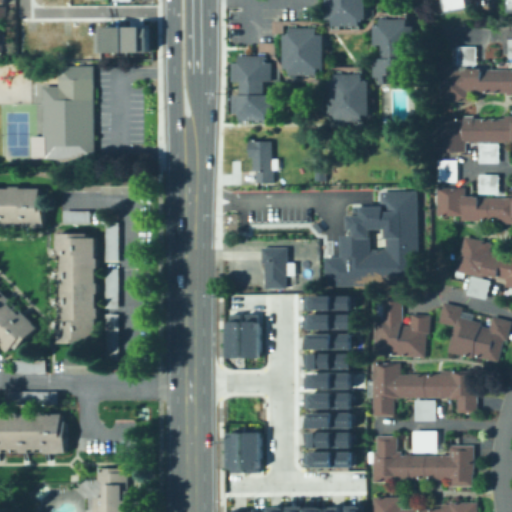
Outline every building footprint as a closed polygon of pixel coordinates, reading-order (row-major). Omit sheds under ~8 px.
[(325,0),(366,0),(367,18),(360,18),(360,24),(332,24),(332,18),(326,19),(325,0)] [(472,0),(474,8),(449,14),(445,0),(472,0)] [(380,17),(407,17),(407,24),(414,24),(414,29),(421,29),(421,43),(413,43),(408,43),(408,56),(415,56),(415,75),(408,75),(408,82),(381,83),(381,76),(374,76),(374,57),(381,57),(381,43),(374,43),(374,25),(380,24),(380,17)] [(99,25),(99,52),(124,52),(123,25),(99,25)] [(126,25),(126,52),(150,52),(150,25),(126,25)] [(282,34),(289,33),(289,27),(316,26),(317,33),(324,33),(324,67),(317,67),(318,73),(290,73),(289,68),(283,68),(282,34)] [(478,46),(478,66),(483,66),(484,70),(511,69),(511,96),(509,96),(509,93),(470,93),(470,101),(442,102),(442,65),(458,65),(459,46),(478,46)] [(239,53),(266,53),(266,60),(273,60),(273,65),(280,65),(280,79),(272,79),(267,79),(267,93),(274,92),(274,112),(267,112),(267,119),(240,119),(240,112),(233,112),(233,93),(240,93),(240,80),(233,80),(233,61),(239,61),(239,53)] [(95,66),(97,159),(34,160),(33,136),(44,136),(45,87),(61,86),(61,66),(95,66)] [(328,80),(335,80),(335,73),(363,73),(363,79),(370,79),(370,113),(364,114),(364,119),(336,120),(335,114),(329,114),(328,80)] [(476,119),(507,119),(507,116),(511,116),(511,142),(500,142),(500,163),(481,163),(481,142),(467,142),(467,152),(439,153),(439,120),(465,119),(465,116),(476,116),(476,119)] [(274,141),(275,158),(280,158),(281,170),(276,170),(276,182),(258,183),(257,171),(254,171),(254,157),(252,157),(252,142),(274,141)] [(459,160),(459,181),(440,181),(440,160),(459,160)] [(501,175),(501,194),(481,194),(481,175),(501,175)] [(66,193),(65,180),(103,179),(103,192),(66,193)] [(104,194),(104,179),(139,179),(139,194),(104,194)] [(12,187),(23,187),(23,189),(43,189),(43,197),(47,197),(47,228),(25,228),(25,223),(0,223),(0,189),(12,189),(12,187)] [(511,223),(501,223),(501,220),(465,221),(466,216),(439,216),(439,188),(468,188),(468,196),(511,196),(511,223)] [(324,286),(418,283),(416,190),(379,190),(380,203),(345,205),(345,233),(339,233),(339,256),(323,256),(324,286)] [(66,224),(66,211),(92,211),(92,224),(66,224)] [(121,262),(108,262),(107,223),(120,223),(121,262)] [(60,321),(65,321),(65,305),(60,305),(60,297),(65,297),(65,282),(60,282),(60,272),(64,272),(64,255),(60,255),(60,234),(91,234),(91,238),(99,238),(99,340),(92,340),(92,344),(60,344),(60,321)] [(492,252),(511,256),(511,287),(507,286),(508,281),(506,280),(507,279),(487,274),(486,279),(493,281),(488,299),(469,294),(474,275),(467,273),(466,278),(457,276),(467,236),(494,243),(492,252)] [(297,262),(297,275),(288,275),(288,288),(267,288),(267,263),(264,263),(264,248),(290,247),(290,262),(297,262)] [(121,308),(108,308),(108,269),(121,269),(121,308)] [(41,328),(19,350),(17,347),(11,353),(0,342),(0,292),(6,298),(9,295),(15,301),(12,304),(23,315),(25,312),(41,328)] [(306,310),(352,310),(352,294),(308,295),(308,298),(306,298),(306,310)] [(384,299),(403,300),(404,325),(412,326),(413,314),(433,315),(432,333),(428,333),(426,357),(373,354),(375,317),(378,318),(380,300),(384,300),(384,299)] [(483,325),(492,328),(495,316),(511,320),(511,329),(509,341),(506,340),(500,362),(475,355),(475,358),(450,351),(456,326),(441,322),(446,302),(465,307),(464,312),(476,314),(474,320),(484,322),(483,325)] [(241,313),(230,313),(230,321),(226,321),(227,357),(241,357),(241,313)] [(245,313),(256,313),(256,320),(260,320),(260,356),(245,357),(245,313)] [(306,313),(352,313),(352,328),(308,329),(308,325),(306,325),(306,313)] [(121,361),(108,361),(108,315),(121,314),(121,361)] [(308,348),(308,340),(310,340),(310,333),(353,333),(353,348),(308,348)] [(307,368),(353,368),(352,352),(308,352),(308,356),(307,356),(307,368)] [(66,374),(66,358),(103,358),(103,374),(66,374)] [(14,360),(47,361),(47,374),(14,374),(14,360)] [(402,374),(442,374),(442,369),(479,369),(480,413),(459,413),(459,399),(451,399),(450,398),(396,398),(396,416),(374,416),(374,363),(402,363),(402,374)] [(306,388),(352,388),(352,372),(308,372),(308,376),(306,376),(306,388)] [(7,392),(59,392),(59,406),(7,406),(7,392)] [(306,392),(352,392),(352,407),(308,408),(308,404),(306,404),(306,392)] [(437,401),(438,420),(417,420),(417,401),(437,401)] [(307,427),(307,419),(309,419),(309,411),(352,412),(352,427),(307,427)] [(0,414),(10,414),(35,414),(65,413),(65,421),(70,422),(70,453),(48,453),(48,449),(32,449),(32,453),(24,453),(23,449),(7,449),(7,453),(0,453),(0,414)] [(227,431),(242,431),(242,471),(230,471),(230,467),(227,467),(227,431)] [(260,431),(246,431),(246,471),(258,471),(258,467),(261,467),(260,431)] [(307,431),(307,439),(309,439),(309,447),(352,447),(352,431),(307,431)] [(437,431),(437,452),(417,452),(417,432),(437,431)] [(399,436),(399,452),(403,452),(403,456),(452,456),(452,445),(476,445),(476,487),(452,487),(451,479),(412,479),(412,483),(401,483),(401,481),(375,482),(375,452),(379,452),(378,436),(399,436)] [(304,454),(308,454),(308,451),(352,450),(352,466),(308,467),(308,462),(304,462),(304,454)] [(130,473),(131,490),(135,490),(135,500),(142,500),(142,511),(96,511),(96,497),(104,497),(104,483),(100,479),(100,468),(125,468),(125,473),(130,473)] [(402,509),(443,509),(443,505),(452,505),(452,503),(480,502),(480,511),(374,511),(374,497),(402,497),(402,509)]
